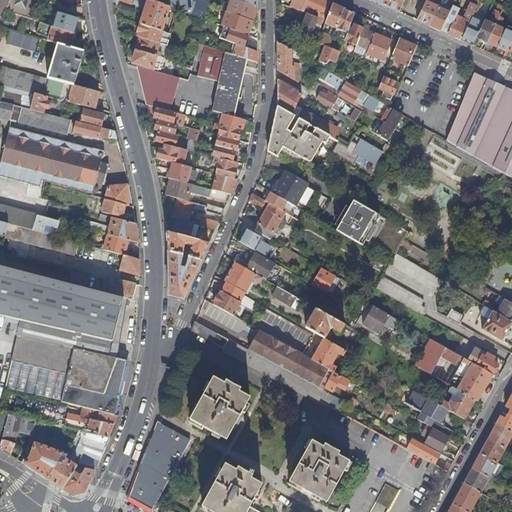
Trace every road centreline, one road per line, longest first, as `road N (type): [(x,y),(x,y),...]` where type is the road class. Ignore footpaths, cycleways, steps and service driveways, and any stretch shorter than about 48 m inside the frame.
road 1 (residential): [(152,345),(178,337),(251,177),(269,100),(267,0)]
road 2 (secondary): [(99,0),(152,221),(152,345)]
road 3 (residential): [(511,73),(349,0)]
road 4 (secondary): [(152,345),(130,435),(93,511)]
road 5 (unclassified): [(439,511),(511,380)]
